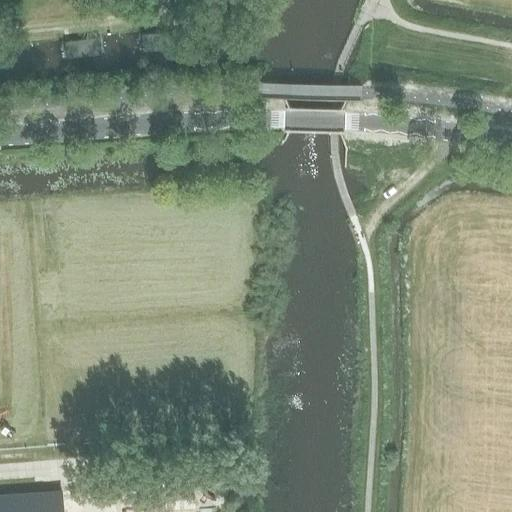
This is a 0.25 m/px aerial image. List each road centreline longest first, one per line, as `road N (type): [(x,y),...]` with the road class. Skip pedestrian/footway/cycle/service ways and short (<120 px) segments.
road 1 (secondary): [(0,135),(286,120)]
road 2 (secondary): [(511,141),(286,120)]
road 3 (track): [(186,0),(182,10),(157,18),(0,31)]
road 4 (track): [(363,241),(380,213),(459,134)]
road 5 (track): [(91,511),(89,490),(72,467),(0,473)]
